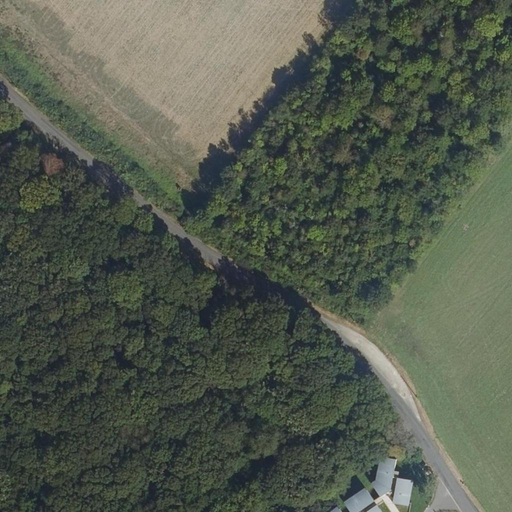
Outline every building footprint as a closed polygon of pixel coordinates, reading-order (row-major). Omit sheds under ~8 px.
[(224,205),(212,221),(223,230),(236,215),(224,205)] [(395,464),(397,455),(384,453),(379,478),(374,481),(382,493),(392,485),(395,464)] [(400,465),(395,464),(392,485),(382,493),(376,497),(354,511),(352,511),(361,511),(378,501),(384,497),(395,511),(403,511),(399,501),(397,490),(397,486),(399,474),(400,465)] [(412,477),(411,475),(399,474),(397,486),(397,490),(399,501),(403,511),(406,511),(408,498),(412,477)] [(354,511),(376,497),(368,486),(347,500),(354,511)] [(385,511),(386,511),(378,501),(361,511),(385,511)]
